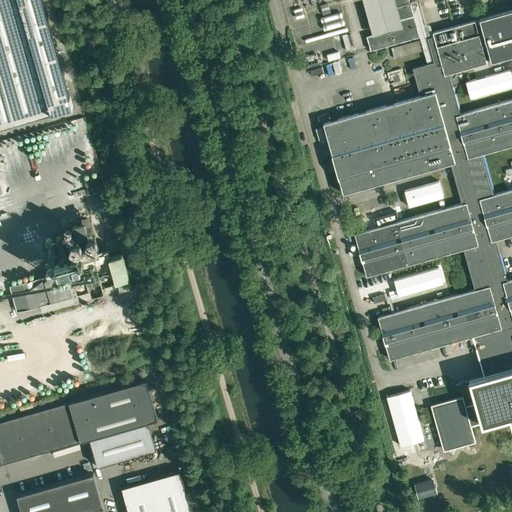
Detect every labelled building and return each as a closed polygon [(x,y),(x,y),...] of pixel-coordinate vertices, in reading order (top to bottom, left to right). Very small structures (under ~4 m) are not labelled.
[(0,0),(0,127),(73,106),(42,0),(0,0)] [(393,0),(401,26),(366,36),(370,50),(420,37),(409,0),(393,0)] [(320,5),(323,15),(330,13),(328,3),(320,5)] [(511,278),(507,280),(495,240),(511,235),(511,189),(494,194),(483,154),(511,145),(511,99),(460,114),(449,73),(487,63),(485,55),(489,54),(491,62),(511,55),(511,9),(479,19),(480,23),(476,24),(475,20),(432,32),(435,43),(429,45),(434,62),(412,68),(420,95),(323,123),(343,193),(450,163),(462,203),(354,233),(366,276),(463,249),(475,289),(378,317),(390,359),(473,336),(484,373),(486,375),(470,380),(476,403),(465,406),(462,396),(431,405),(444,450),(475,441),(469,421),(480,418),(482,424),(510,416),(511,423),(511,278)] [(511,69),(490,75),(466,82),(470,98),(511,85),(511,74),(511,70),(511,69)] [(319,121),(330,119),(329,113),(318,116),(319,121)] [(96,177),(85,180),(87,187),(98,184),(96,177)] [(443,196),(439,181),(404,191),(409,206),(443,196)] [(70,265),(71,266),(72,268),(12,286),(19,311),(75,295),(78,293),(77,289),(90,286),(91,293),(104,289),(102,282),(115,279),(114,277),(128,273),(122,250),(108,254),(108,255),(70,265)] [(394,280),(398,296),(399,296),(443,284),(443,283),(439,267),(394,280)] [(130,275),(117,278),(121,292),(134,288),(130,275)] [(371,297),(373,303),(385,300),(384,294),(371,297)] [(146,380),(0,421),(0,463),(81,441),(82,440),(90,438),(98,466),(156,449),(148,422),(157,419),(146,380)] [(424,439),(410,390),(387,396),(401,446),(424,439)] [(191,511),(180,470),(159,476),(122,487),(128,511),(191,511)] [(104,511),(93,473),(17,495),(21,511),(104,511)] [(434,487),(433,484),(432,480),(416,485),(419,497),(436,492),(434,487)]
